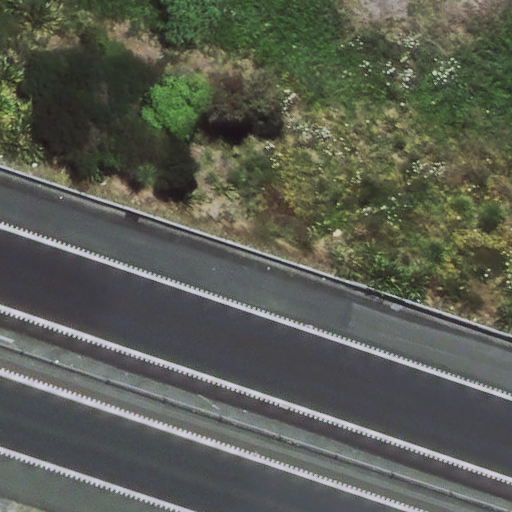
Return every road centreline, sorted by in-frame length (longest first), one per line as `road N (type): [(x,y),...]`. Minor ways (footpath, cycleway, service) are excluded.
road 1 (motorway): [(0,241),(511,414)]
road 2 (motorway): [(321,511),(0,399)]
